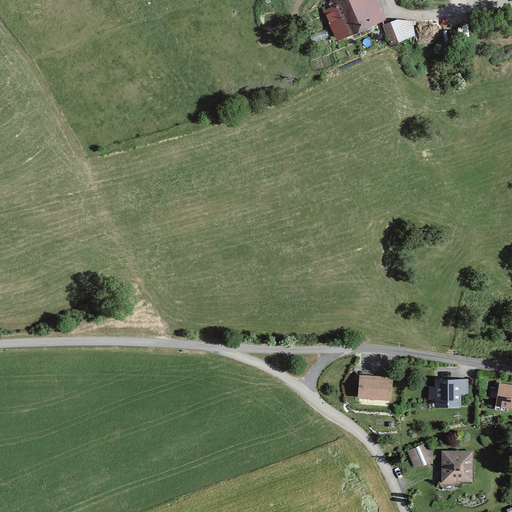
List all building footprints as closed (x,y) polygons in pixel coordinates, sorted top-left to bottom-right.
[(353,33),(390,19),(382,0),(383,0),(334,0),(338,8),(327,13),(335,33),(351,27),(353,33)] [(387,25),(392,43),(419,35),(415,21),(403,21),(387,25)] [(359,375),(358,398),(392,400),(393,377),(359,375)] [(436,400),(436,406),(461,406),(461,394),(469,394),(468,379),(435,380),(435,385),(428,385),(428,400),(436,400)] [(511,385),(499,383),(496,406),(511,408),(511,385)] [(407,451),(414,468),(435,459),(428,442),(407,451)] [(456,485),(461,482),(473,482),(473,451),(442,451),(441,485),(456,485)]
